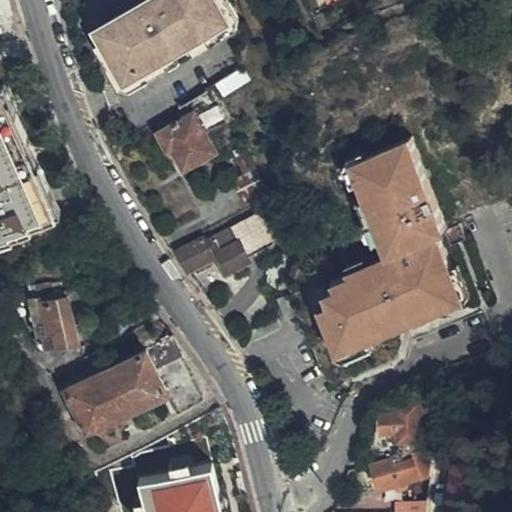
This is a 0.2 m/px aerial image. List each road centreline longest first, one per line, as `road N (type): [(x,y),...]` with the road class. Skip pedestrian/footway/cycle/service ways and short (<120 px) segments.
road 1 (unclassified): [(272,511),(240,401),(83,158),(34,0)]
road 2 (unknown): [(91,460),(205,406),(304,346)]
road 3 (unknown): [(279,511),(312,487),(357,405),(387,382)]
